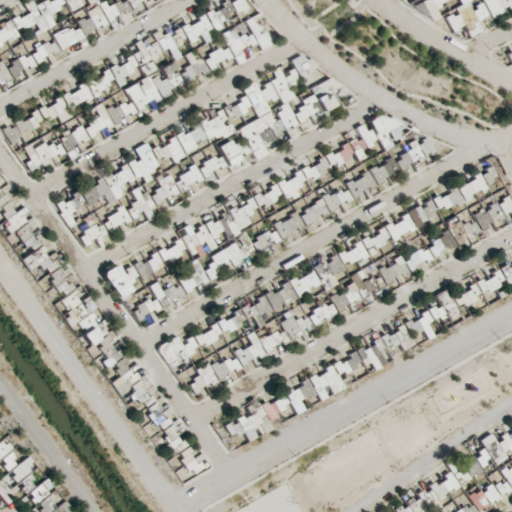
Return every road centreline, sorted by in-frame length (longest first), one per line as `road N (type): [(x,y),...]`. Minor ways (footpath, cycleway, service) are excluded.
road 1 (residential): [(141,345),(511,133)]
road 2 (residential): [(174,510),(511,317)]
road 3 (residential): [(195,420),(511,240)]
road 4 (residential): [(90,272),(387,104)]
road 5 (residential): [(303,40),(35,196)]
road 6 (residential): [(269,0),(362,87),(480,150)]
road 7 (residential): [(356,511),(511,407)]
road 8 (residential): [(511,85),(377,0)]
